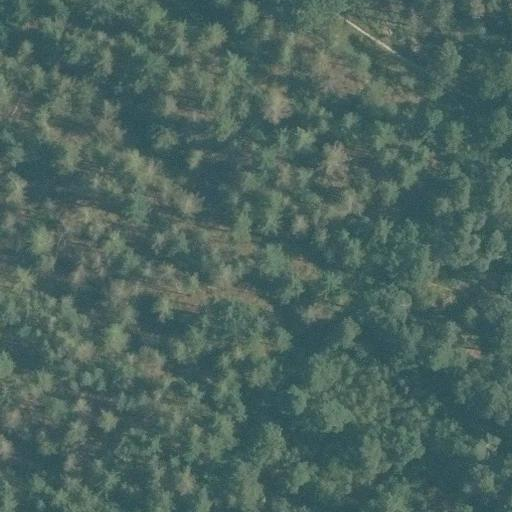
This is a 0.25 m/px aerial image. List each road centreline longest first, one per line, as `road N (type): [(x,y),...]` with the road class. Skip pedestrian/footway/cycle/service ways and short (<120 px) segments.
road 1 (track): [(502,105),(188,511)]
road 2 (track): [(333,0),(502,105)]
